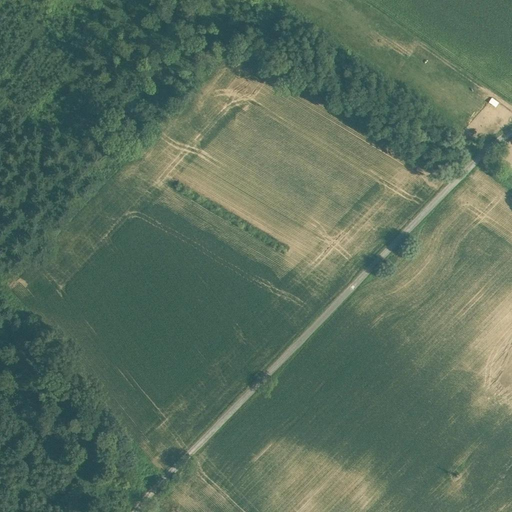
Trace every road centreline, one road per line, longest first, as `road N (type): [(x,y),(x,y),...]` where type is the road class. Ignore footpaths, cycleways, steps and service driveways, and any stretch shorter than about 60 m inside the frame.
road 1 (track): [(143,511),(511,131)]
road 2 (track): [(83,465),(87,437),(0,302)]
